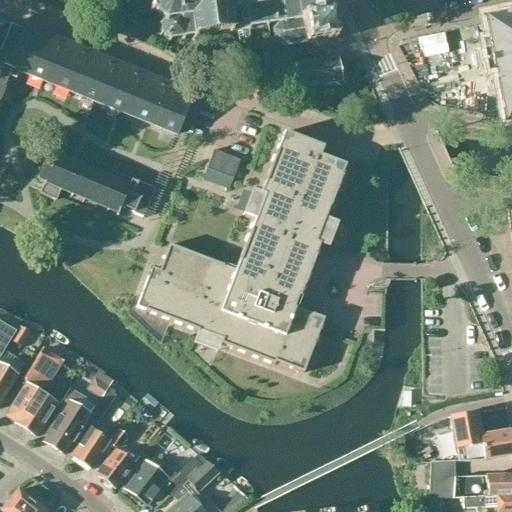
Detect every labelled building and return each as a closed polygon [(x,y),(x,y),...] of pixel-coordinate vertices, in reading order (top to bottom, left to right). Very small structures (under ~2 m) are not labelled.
[(136,0),(139,14),(148,13),(150,14),(152,12),(162,19),(159,24),(157,24),(157,25),(159,26),(160,33),(158,35),(160,36),(162,35),(168,38),(167,41),(170,41),(170,39),(182,38),(182,40),(185,40),(184,37),(192,36),(193,39),(196,38),(196,36),(228,31),(229,34),(232,33),(232,32),(248,29),(250,37),(269,35),(267,27),(269,27),(268,24),(279,23),(273,30),(272,29),(272,32),(273,32),(274,38),(273,39),(274,41),(275,40),(282,45),(282,47),(284,47),(284,46),(304,43),(304,45),(334,40),(330,11),(322,12),(320,0),(136,0)] [(462,17),(463,33),(485,31),(483,15),(462,17)] [(511,15),(491,19),(496,43),(490,44),(495,69),(487,70),(496,117),(507,118),(511,119),(511,15)] [(0,87),(2,88),(7,77),(14,79),(17,73),(28,77),(30,72),(44,78),(42,83),(55,88),(57,83),(70,88),(68,93),(81,99),(83,94),(96,99),(94,104),(107,109),(109,104),(123,110),(121,115),(134,120),(136,115),(149,120),(147,125),(160,131),(162,126),(176,131),(174,136),(175,137),(180,123),(188,127),(193,115),(198,104),(197,103),(200,98),(192,94),(25,26),(23,34),(11,29),(11,28),(0,23),(0,87)] [(425,45),(425,65),(439,65),(439,44),(425,45)] [(311,59),(282,64),(287,91),(298,89),(299,90),(341,83),(337,58),(312,62),(311,59)] [(151,270),(135,309),(198,333),(198,332),(221,341),(217,345),(274,366),(274,364),(302,375),(323,320),(293,309),(297,299),(299,300),(320,245),(315,243),(324,221),(345,166),(319,156),(322,149),(283,134),(259,196),(262,197),(234,273),(222,268),(223,267),(168,247),(158,273),(151,270)] [(47,155),(37,180),(44,183),(39,195),(56,202),(60,191),(70,196),(69,198),(72,199),(73,197),(82,200),(81,203),(83,204),(84,201),(94,205),(93,208),(95,209),(96,206),(107,210),(105,213),(107,214),(108,211),(117,214),(115,217),(118,218),(121,209),(133,214),(133,215),(142,219),(154,190),(135,182),(134,183),(120,177),(119,180),(118,182),(107,178),(108,176),(106,174),(105,177),(95,173),(96,171),(95,170),(94,173),(83,168),(84,166),(83,165),(82,168),(71,163),(76,153),(59,146),(54,158),(47,155)] [(0,364),(0,363),(0,357),(2,355),(10,343),(14,336),(0,328),(0,364)] [(24,389),(5,419),(15,426),(14,427),(36,440),(56,407),(34,393),(54,361),(42,353),(21,387),(24,389)] [(8,369),(0,364),(0,407),(13,387),(12,387),(19,377),(7,370),(8,369)] [(100,377),(92,391),(102,398),(103,398),(106,392),(111,384),(100,377)] [(95,409),(92,415),(100,421),(115,398),(106,392),(103,398),(102,398),(95,409)] [(69,452),(92,415),(95,409),(69,393),(61,406),(64,408),(46,437),(47,438),(43,445),(64,458),(68,451),(69,452)] [(457,450),(463,449),(474,448),(475,461),(485,461),(511,455),(511,433),(511,431),(481,436),(477,413),(451,418),(457,450)] [(121,428),(111,443),(101,458),(107,462),(95,477),(103,484),(103,488),(108,491),(111,490),(114,492),(139,459),(122,446),(127,438),(126,438),(128,434),(129,435),(136,426),(127,420),(121,428)] [(101,458),(111,443),(90,429),(70,460),(79,465),(77,468),(87,474),(88,472),(91,474),(101,458)] [(162,488),(172,498),(208,466),(198,456),(169,483),(144,465),(124,492),(147,509),(162,488)] [(455,463),(431,464),(430,464),(428,499),(452,498),(511,495),(511,476),(456,479),(455,463)] [(217,475),(208,466),(172,498),(178,505),(169,511),(200,511),(198,508),(203,504),(193,491),(194,490),(197,494),(217,475)] [(0,511),(41,511),(17,492),(1,511),(0,511)] [(511,511),(511,495),(452,498),(453,501),(462,501),(463,511),(494,509),(494,511),(511,511)]
